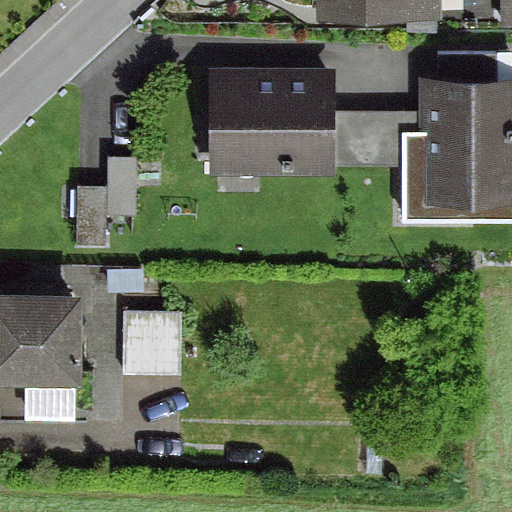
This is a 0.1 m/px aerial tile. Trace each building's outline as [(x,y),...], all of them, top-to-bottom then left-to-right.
[(424,7),(431,7),(430,0),(319,0),(319,8),(401,9),(401,7),(404,7),(404,28),(424,28),(424,7)] [(422,82),(422,194),(461,194),(461,179),(511,178),(511,81),(491,81),(491,52),(432,52),(432,82),(422,82)] [(322,164),(322,74),(210,74),(210,113),(225,113),(225,164),(322,164)] [(102,154),(102,184),(101,214),(130,214),(132,155),(102,154)] [(101,214),(102,184),(72,184),(71,243),(100,244),(101,214)] [(135,285),(135,270),(104,270),(104,285),(135,285)] [(103,307),(67,307),(67,298),(57,298),(57,285),(29,285),(29,298),(0,297),(0,370),(23,371),(23,411),(66,412),(67,338),(102,339),(103,307)] [(118,372),(175,372),(175,312),(119,311),(118,372)] [(421,359),(422,338),(407,337),(405,358),(421,359)]
